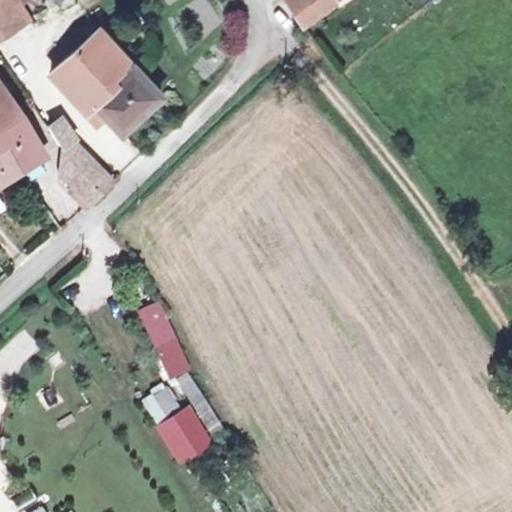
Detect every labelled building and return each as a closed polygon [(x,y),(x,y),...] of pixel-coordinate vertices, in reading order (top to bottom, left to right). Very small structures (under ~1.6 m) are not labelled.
[(0,0),(0,29),(25,14),(18,0),(0,0)] [(289,0),(302,18),(329,0),(289,0)] [(161,92),(135,64),(115,83),(109,77),(129,58),(96,22),(49,64),(88,106),(95,100),(122,128),(161,92)] [(0,146),(16,170),(37,156),(0,101),(0,146)] [(56,168),(64,178),(82,201),(106,179),(54,113),(40,124),(52,143),(56,168)] [(0,180),(16,170),(0,146),(0,180)] [(82,201),(64,178),(55,185),(74,209),(82,201)] [(158,300),(134,312),(167,382),(191,370),(158,300)] [(142,399),(173,458),(199,444),(168,385),(142,399)]
